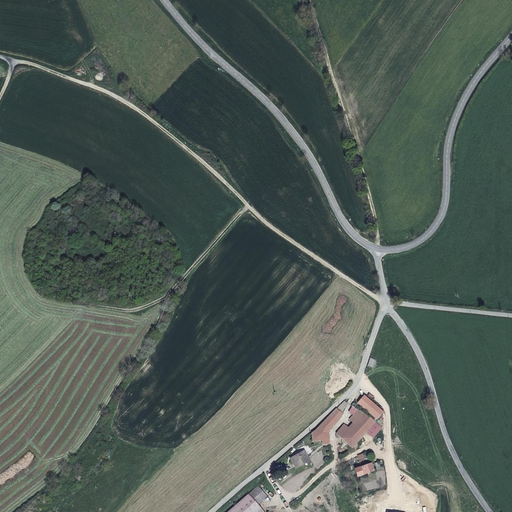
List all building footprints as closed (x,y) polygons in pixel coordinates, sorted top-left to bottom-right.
[(383,412),(364,395),(357,403),(377,420),(383,412)] [(329,429),(336,422),(342,415),(341,414),(342,413),(337,409),(334,411),(323,423),(316,431),(312,433),(312,441),(322,440),(322,444),(329,444),(328,432),(329,429)] [(355,425),(365,414),(361,411),(359,410),(349,420),(355,425)] [(352,448),(375,422),(365,414),(355,425),(348,432),(342,439),(352,448)] [(342,439),(348,432),(342,427),(337,434),(342,439)] [(296,468),(310,461),(304,451),(290,458),(296,468)] [(366,462),(363,454),(358,456),(361,464),(366,462)] [(374,471),(371,464),(362,467),(365,474),(374,471)] [(365,474),(362,467),(355,469),(358,477),(365,474)] [(267,497),(257,486),(249,494),(258,505),(267,497)] [(257,511),(261,509),(258,505),(249,494),(227,511),(257,511)]
